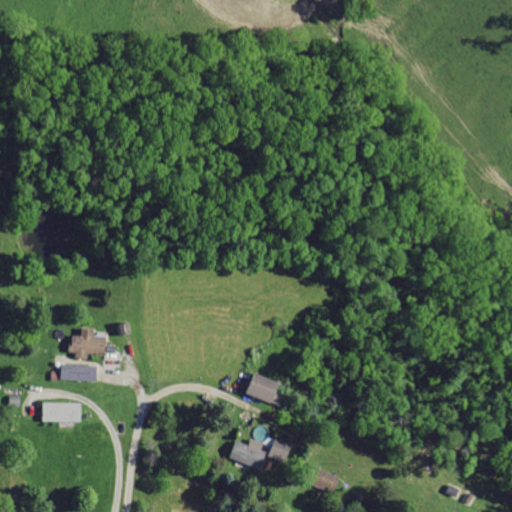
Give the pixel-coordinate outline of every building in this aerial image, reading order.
[(74,358),(86,358),(86,354),(103,354),(104,336),(92,335),(92,327),(79,327),(79,335),(69,334),(68,352),(74,352),(74,358)] [(95,380),(96,365),(60,364),(59,379),(95,380)] [(274,392),(277,380),(251,372),(245,394),(277,404),(280,394),(274,392)] [(80,402),(41,401),(41,420),(79,421),(80,402)] [(265,451),(261,449),(263,442),(250,437),(248,444),(234,439),(228,457),(259,467),(265,451)] [(283,462),(290,444),(274,437),(267,455),(283,462)] [(338,477),(312,465),(305,480),(331,493),(338,477)] [(21,496),(18,469),(0,471),(0,490),(2,490),(3,498),(21,496)]
